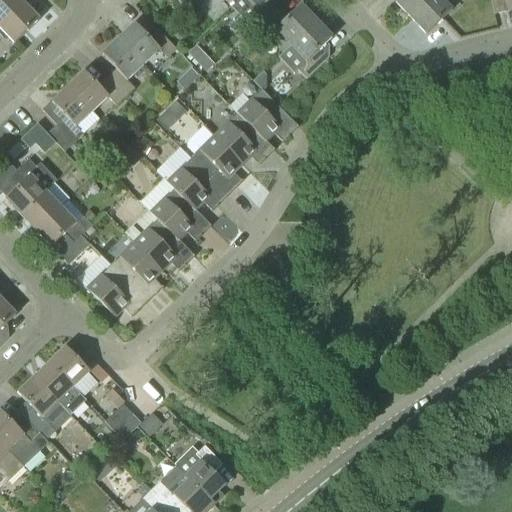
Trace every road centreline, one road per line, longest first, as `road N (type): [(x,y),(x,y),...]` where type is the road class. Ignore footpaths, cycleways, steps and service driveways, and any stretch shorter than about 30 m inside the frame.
road 1 (residential): [(62,311),(110,355),(132,359),(256,238),(321,134),(402,65)]
road 2 (tertiary): [(288,511),(380,439),(511,358)]
road 3 (residential): [(0,103),(80,28),(87,0)]
